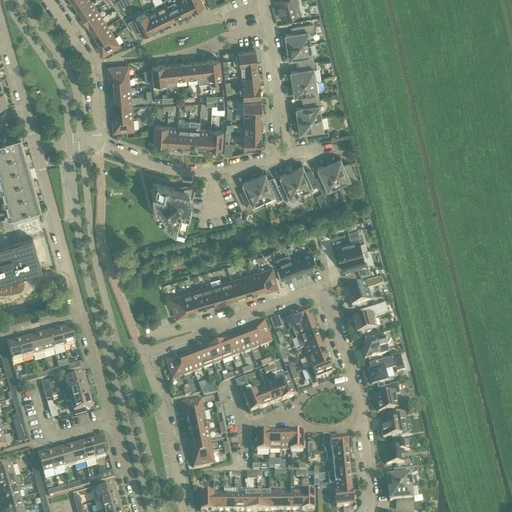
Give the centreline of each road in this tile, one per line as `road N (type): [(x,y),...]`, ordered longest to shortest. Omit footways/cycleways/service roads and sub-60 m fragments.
road 1 (tertiary): [(163,511),(101,292),(81,144)]
road 2 (tertiary): [(70,146),(90,298),(150,511)]
road 3 (residential): [(353,380),(322,290),(141,350)]
road 4 (residential): [(98,144),(188,172),(284,156)]
road 5 (residential): [(36,150),(80,314)]
road 6 (residential): [(183,511),(158,391),(141,350)]
road 7 (tertiary): [(7,0),(55,76),(70,146)]
road 8 (tertiary): [(81,144),(69,70),(22,0)]
road 9 (residential): [(261,0),(284,156)]
road 10 (residential): [(98,144),(90,65),(51,0)]
